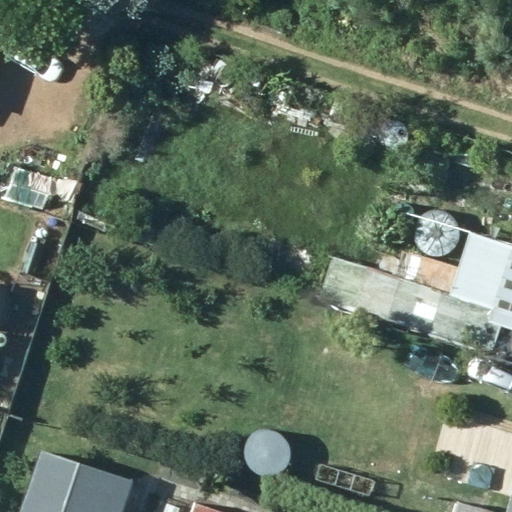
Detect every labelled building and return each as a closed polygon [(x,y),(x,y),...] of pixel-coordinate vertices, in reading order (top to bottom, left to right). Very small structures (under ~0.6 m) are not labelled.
[(201,84),(230,97),(240,72),(211,59),(201,84)] [(335,95),(325,125),(350,133),(351,130),(376,138),(382,119),(356,111),(359,102),(335,95)] [(489,225),(508,184),(468,165),(449,205),(489,225)] [(127,227),(136,201),(114,194),(113,198),(96,192),(88,214),(127,227)] [(178,241),(135,228),(130,247),(173,260),(178,241)] [(511,251),(474,238),(452,300),(367,271),(356,308),(493,354),(504,323),(511,325),(511,251)] [(121,511),(132,482),(42,452),(22,511),(121,511)] [(182,511),(185,506),(167,498),(161,511),(182,511)] [(217,511),(194,503),(191,511),(217,511)]
